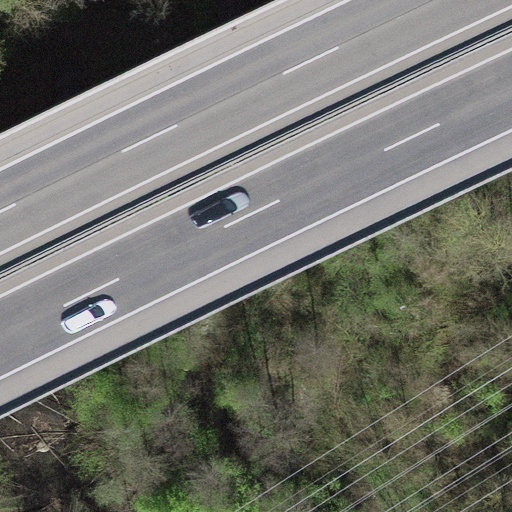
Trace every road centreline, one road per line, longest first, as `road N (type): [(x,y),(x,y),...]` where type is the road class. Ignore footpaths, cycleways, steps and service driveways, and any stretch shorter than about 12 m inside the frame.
road 1 (motorway): [(0,340),(511,90)]
road 2 (motorway): [(429,0),(0,210)]
